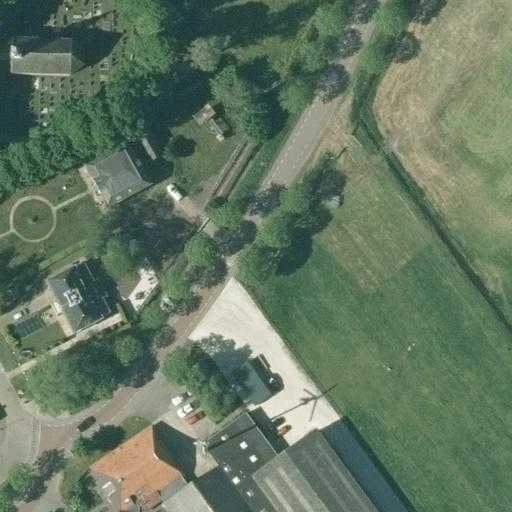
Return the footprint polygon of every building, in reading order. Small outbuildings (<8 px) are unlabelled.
[(10,75),(69,76),(83,67),(83,52),(72,42),(12,40),(11,52),(11,63),(10,75)] [(183,60),(159,65),(160,72),(184,67),(183,60)] [(145,133),(135,139),(135,141),(128,145),(127,143),(84,167),(107,209),(150,186),(133,155),(141,151),(149,165),(159,159),(145,133)] [(96,290),(101,288),(97,280),(92,282),(83,265),(75,269),(74,268),(46,283),(73,335),(102,320),(101,319),(109,315),(96,290)] [(202,445),(217,466),(188,487),(164,504),(163,504),(168,511),(376,511),(317,430),(279,459),(246,413),(202,445)] [(188,487),(182,478),(183,478),(172,463),(175,461),(151,427),(88,469),(116,511),(137,511),(138,508),(158,495),(164,504),(188,487)]
